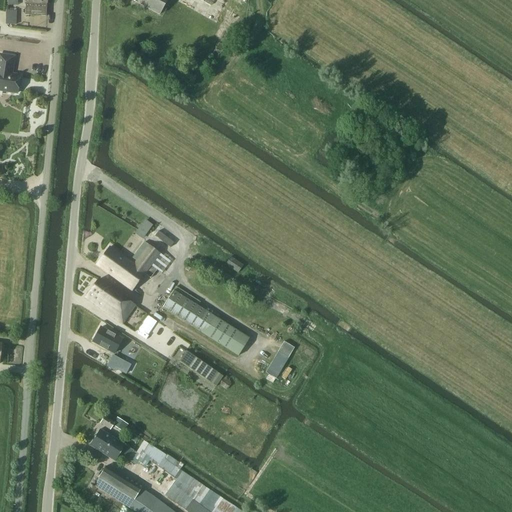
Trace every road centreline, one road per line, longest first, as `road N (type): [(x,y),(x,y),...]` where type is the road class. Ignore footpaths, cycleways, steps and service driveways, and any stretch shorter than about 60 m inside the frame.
road 1 (unclassified): [(45,511),(98,0)]
road 2 (unclassified): [(16,511),(62,0)]
